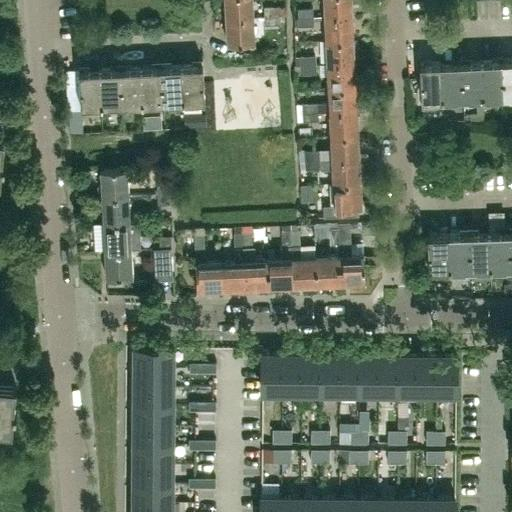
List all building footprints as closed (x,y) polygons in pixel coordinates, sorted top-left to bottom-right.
[(225,0),(226,19),(253,17),(251,0),(225,0)] [(352,13),(350,0),(323,0),(325,16),(352,15),(352,13)] [(319,16),(318,4),(308,4),(308,7),(297,8),(298,17),(313,16),(319,16)] [(279,14),(279,6),(264,6),(265,15),(279,14)] [(280,23),(279,14),(265,15),(265,24),(280,23)] [(326,39),(326,40),(353,39),(352,15),(325,16),(326,39)] [(313,25),(313,16),(298,17),(298,25),(313,25)] [(254,41),(253,17),(226,19),(227,42),(254,41)] [(327,64),(354,63),(353,39),(326,40),(327,63),(327,64)] [(501,55),(501,59),(482,60),(483,95),(503,94),(503,98),(504,98),(502,59),(502,54),(501,55)] [(315,63),(314,55),(300,55),(300,64),(315,63)] [(462,96),(462,100),(463,100),(461,60),(461,56),(460,56),(460,61),(441,61),(442,97),(462,96)] [(419,58),(421,108),(443,106),(442,97),(441,61),(420,62),(420,58),(419,58)] [(504,98),(504,94),(511,93),(511,58),(502,59),(504,98)] [(203,80),(202,59),(201,59),(201,63),(182,64),(184,100),(203,99),(203,103),(204,103),(203,80)] [(463,96),(483,95),(482,60),(461,60),(463,100),(463,96)] [(162,101),(162,105),(163,105),(161,61),(160,61),(160,65),(141,66),(143,102),(162,101)] [(163,101),(184,100),(182,64),(161,65),(161,61),(163,105),(164,105),(163,101)] [(121,103),(121,107),(122,107),(120,63),(119,63),(119,67),(100,68),(102,104),(121,103)] [(123,107),(122,103),(143,102),(141,66),(121,67),(120,63),(122,107),(123,107)] [(315,72),(315,63),(300,64),(301,73),(315,72)] [(321,72),(324,75),(328,75),(328,88),(355,87),(354,63),(327,64),(320,64),(321,72)] [(81,105),(102,104),(100,68),(79,69),(79,65),(78,65),(78,70),(80,108),(80,109),(81,109),(81,105)] [(78,70),(65,70),(67,109),(80,108),(78,70)] [(356,110),(355,87),(328,88),(329,102),(302,103),(303,112),(317,112),(329,111),(329,112),(356,110)] [(357,133),(356,110),(329,112),(330,136),(357,134),(357,133)] [(205,112),(184,113),(185,127),(206,126),(205,112)] [(318,120),(317,112),(303,112),(303,121),(318,120)] [(82,120),(68,120),(69,133),(83,132),(82,120)] [(332,160),(359,158),(357,134),(330,136),(332,158),(332,159),(332,160)] [(320,159),(319,150),(304,151),(305,160),(320,159)] [(360,181),(359,158),(332,160),(332,159),(320,159),(305,160),(305,168),(332,167),(333,183),(360,182),(360,181)] [(127,167),(101,168),(102,197),(129,196),(127,167)] [(168,193),(167,182),(157,183),(158,193),(168,193)] [(333,183),(334,206),(329,207),(329,214),(350,213),(350,206),(361,205),(360,182),(333,183)] [(168,203),(168,193),(158,193),(158,204),(168,203)] [(129,196),(102,197),(103,223),(130,222),(130,221),(129,196)] [(338,242),(339,254),(340,281),(364,279),(363,253),(351,253),(350,220),(337,220),(338,227),(338,242)] [(130,222),(103,223),(105,250),(131,249),(131,248),(140,247),(139,222),(130,222)] [(508,226),(507,226),(508,230),(488,231),(490,266),(509,265),(509,270),(511,270),(508,226)] [(338,242),(338,227),(329,227),(329,242),(338,242)] [(449,267),(468,267),(468,271),(469,271),(467,227),(466,227),(466,231),(447,232),(449,267)] [(490,266),(488,231),(468,231),(468,227),(467,227),(469,271),(470,271),(470,267),(490,266)] [(447,232),(427,233),(427,228),(426,228),(428,272),(429,272),(429,268),(449,267),(447,232)] [(268,257),(269,284),(293,283),(290,229),(281,230),(282,245),(280,248),(281,257),(268,257)] [(299,256),(298,229),(290,229),(293,283),(316,282),(315,255),(299,256)] [(245,285),(269,284),(268,257),(255,258),(255,245),(251,245),(250,231),(243,232),(245,285)] [(245,285),(243,232),(234,232),(235,259),(220,260),(221,286),(245,285)] [(221,286),(220,260),(206,260),(204,233),(194,233),(197,288),(221,286)] [(171,246),(170,236),(160,236),(160,247),(171,246)] [(171,257),(171,246),(160,247),(160,258),(171,257)] [(132,275),(131,249),(105,250),(106,276),(132,275)] [(339,254),(315,255),(316,282),(340,281),(339,254)] [(511,284),(503,284),(503,294),(511,294),(511,284)] [(134,364),(173,365),(173,346),(173,345),(134,345),(134,364)] [(263,390),(281,390),(281,351),(263,351),(262,351),(262,390),(263,390)] [(281,390),(301,390),(301,352),(281,351),(281,390)] [(301,390),(320,390),(320,352),(301,352),(301,390)] [(320,390),(339,390),(340,352),(320,352),(320,390)] [(339,390),(359,390),(359,352),(340,352),(339,390)] [(359,390),(378,390),(378,352),(359,352),(359,390)] [(386,391),(398,391),(398,352),(378,352),(378,390),(386,391)] [(398,391),(417,391),(417,353),(398,352),(398,391)] [(417,391),(436,391),(437,353),(417,353),(417,391)] [(456,391),(456,353),(437,353),(436,391),(454,391),(456,391)] [(201,371),(201,361),(185,360),(185,370),(189,370),(201,371)] [(201,361),(201,371),(216,371),(216,361),(201,361)] [(134,384),(172,384),(173,365),(134,364),(134,384)] [(14,409),(17,385),(0,383),(0,427),(13,429),(14,414),(16,414),(17,409),(14,409)] [(134,403),(172,404),(172,384),(134,384),(134,403)] [(200,409),(200,399),(185,399),(185,409),(195,409),(199,409),(200,409)] [(200,399),(200,409),(211,409),(216,409),(216,399),(200,399)] [(172,404),(134,403),(134,423),(172,423),(172,404)] [(199,409),(198,423),(211,423),(211,409),(200,409),(199,409)] [(172,423),(134,423),(134,442),(172,442),(172,423)] [(378,425),(378,441),(387,441),(387,428),(387,425),(378,425)] [(272,441),(282,441),(282,427),(272,427),(272,441)] [(291,427),(282,427),(282,441),(291,441),(291,427)] [(310,441),(320,441),(320,428),(311,427),(310,441)] [(330,428),(320,428),(320,441),(329,441),(330,428)] [(349,441),(358,442),(359,428),(349,428),(349,441)] [(368,428),(359,428),(358,442),(368,442),(368,428)] [(397,428),(387,428),(387,441),(387,442),(397,442),(397,428)] [(406,428),(397,428),(397,442),(406,442),(406,428)] [(426,442),(435,442),(435,428),(426,428),(426,442)] [(445,428),(435,428),(435,442),(445,442),(445,428)] [(184,447),(200,447),(200,437),(189,437),(184,437),(184,447)] [(216,437),(200,437),(200,447),(215,447),(216,437)] [(172,442),(134,442),(133,461),(172,462),(172,442)] [(272,461),(281,461),(282,447),(272,447),(272,461)] [(291,447),(282,447),(281,461),(291,461),(291,447)] [(310,461),(320,461),(320,447),(310,447),(310,461)] [(330,447),(320,447),(320,461),(329,461),(330,447)] [(349,461),(358,461),(358,447),(349,447),(349,461)] [(368,447),(358,447),(358,461),(368,461),(368,447)] [(387,461),(397,461),(397,448),(387,448),(387,461)] [(406,448),(397,448),(397,461),(406,461),(406,448)] [(435,448),(426,448),(425,462),(435,462),(435,448)] [(445,462),(445,448),(435,448),(435,462),(445,462)] [(172,462),(133,461),(133,481),(172,481),(172,462)] [(184,486),(200,486),(200,476),(184,476),(184,486)] [(215,476),(200,476),(200,486),(215,486),(215,476)] [(172,481),(133,481),(133,500),(171,500),(172,481)] [(280,511),(280,495),(262,495),(261,495),(260,511),(280,511)] [(299,511),(300,495),(280,495),(280,511),(299,511)] [(319,511),(319,495),(300,495),(299,511),(319,511)] [(338,511),(339,495),(319,495),(319,511),(338,511)] [(357,511),(358,495),(339,495),(338,511),(357,511)] [(377,511),(377,496),(358,495),(357,511),(377,511)] [(396,511),(397,496),(377,496),(377,511),(396,511)] [(401,496),(397,496),(396,511),(415,511),(416,496),(401,496)] [(435,511),(435,496),(416,496),(415,511),(435,511)] [(435,496),(435,511),(454,511),(455,496),(454,496),(435,496)] [(171,511),(171,500),(133,500),(133,511),(171,511)]
